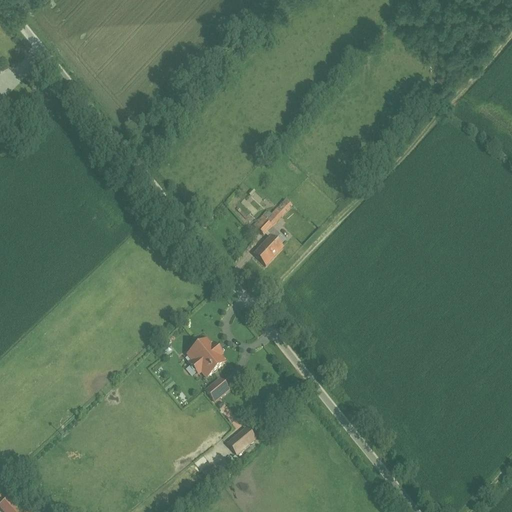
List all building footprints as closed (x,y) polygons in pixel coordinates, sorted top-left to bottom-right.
[(267,212),(253,227),(264,237),(292,207),(286,200),(271,215),(267,212)] [(272,237),(253,256),(265,268),(283,249),(272,237)] [(206,342),(188,356),(193,363),(190,366),(197,375),(201,372),(206,379),(224,364),(218,358),(221,355),(214,346),(211,348),(206,342)] [(220,381),(206,392),(215,403),(229,392),(220,381)] [(284,398),(274,406),(280,413),(290,405),(284,398)] [(246,429),(228,446),(237,456),(256,440),(246,429)] [(212,467),(201,475),(207,483),(218,475),(212,467)] [(27,511),(12,494),(0,503),(0,509),(2,511),(27,511)]
